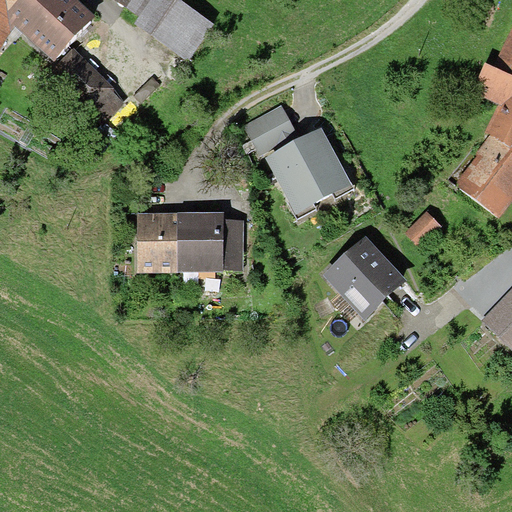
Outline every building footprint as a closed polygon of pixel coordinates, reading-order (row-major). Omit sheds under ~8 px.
[(77,0),(0,0),(0,49),(14,26),(55,65),(95,19),(77,0)] [(173,0),(112,0),(140,18),(135,26),(188,61),(212,25),(173,0)] [(484,135),(489,137),(511,151),(511,150),(511,29),(494,68),(486,65),(473,92),(499,105),(484,135)] [(74,51),(50,75),(102,124),(78,149),(93,164),(119,136),(111,129),(120,119),(115,115),(125,104),(115,94),(117,92),(74,51)] [(244,128),(260,157),(298,137),(281,107),(244,128)] [(352,187),(322,131),(294,146),(266,160),(296,217),(352,187)] [(477,157),(455,186),(499,220),(511,204),(511,150),(511,151),(489,137),(475,156),(477,157)] [(428,213),(405,234),(419,249),(442,228),(428,213)] [(137,214),(138,275),(224,274),(224,271),(223,223),(223,214),(175,214),(137,214)] [(243,222),(223,223),(224,271),(243,271),(243,222)] [(366,239),(323,276),(364,322),(407,285),(366,239)] [(510,356),(511,353),(511,288),(477,325),(510,356)]
